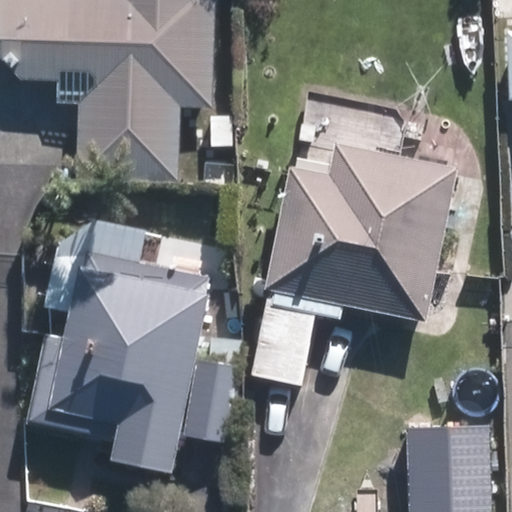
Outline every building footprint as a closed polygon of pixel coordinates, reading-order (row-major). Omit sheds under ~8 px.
[(0,0),(0,86),(50,89),(49,110),(72,111),(69,186),(174,190),(177,115),(207,116),(210,0),(0,0)] [(511,37),(501,38),(504,107),(511,106),(511,37)] [(452,179),(327,152),(323,168),(294,161),(290,176),(285,174),(259,296),(269,298),(268,304),(262,302),(245,379),(296,390),(311,322),(333,327),(336,312),(419,330),(452,179)] [(56,347),(38,343),(20,432),(107,449),(102,470),(132,479),(165,482),(205,279),(75,253),(56,347)] [(224,448),(236,373),(191,364),(178,441),(197,446),(224,448)]
